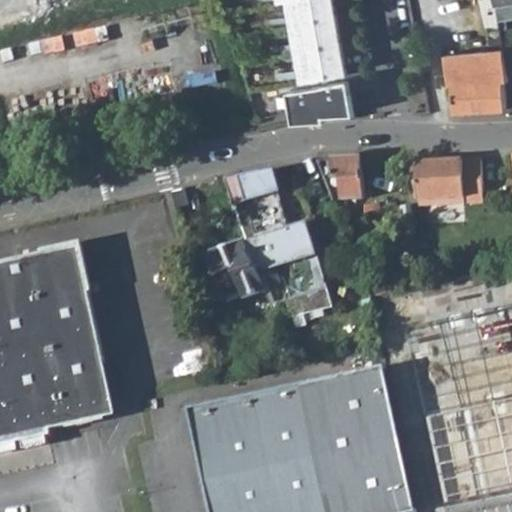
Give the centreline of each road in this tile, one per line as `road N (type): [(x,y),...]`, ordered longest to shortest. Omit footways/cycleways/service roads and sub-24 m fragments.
road 1 (residential): [(411,137),(306,140),(0,209)]
road 2 (residential): [(411,137),(383,0)]
